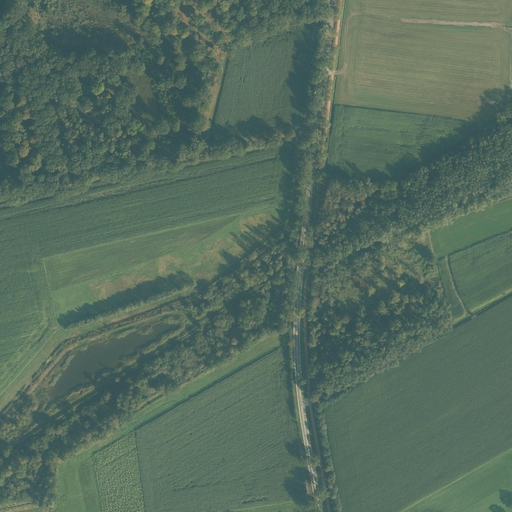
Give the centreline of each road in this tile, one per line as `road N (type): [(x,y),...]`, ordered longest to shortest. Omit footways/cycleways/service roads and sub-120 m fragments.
road 1 (primary): [(319,511),(300,402),(296,308),(331,0)]
road 2 (track): [(0,448),(279,266),(301,138),(293,126)]
road 3 (track): [(317,118),(0,196)]
road 4 (track): [(511,292),(360,378),(300,402)]
road 5 (track): [(0,423),(74,345),(170,313),(194,322)]
